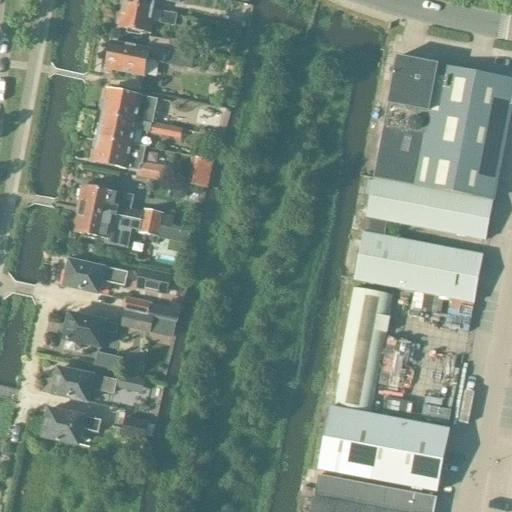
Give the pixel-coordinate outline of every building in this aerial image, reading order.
[(155,0),(124,0),(123,6),(154,12),(155,0)] [(150,35),(154,12),(123,6),(119,29),(150,35)] [(160,25),(175,28),(177,16),(162,13),(160,25)] [(226,25),(222,26),(220,30),(221,34),(225,36),(229,35),(231,31),(230,27),(226,25)] [(167,49),(168,41),(149,39),(148,47),(167,49)] [(187,44),(169,41),(168,50),(186,52),(187,44)] [(164,64),(165,56),(149,52),(149,50),(115,44),(110,43),(105,68),(110,70),(144,77),(147,61),(164,64)] [(165,66),(191,71),(194,56),(168,51),(165,66)] [(493,201),(511,99),(511,81),(396,59),(374,178),(493,201)] [(229,62),(227,68),(234,70),(236,64),(229,62)] [(103,115),(137,122),(140,107),(145,108),(147,99),(107,91),(105,101),(103,103),(102,111),(103,113),(103,115)] [(98,139),(132,146),(135,130),(141,132),(142,123),(137,122),(103,115),(98,139)] [(168,137),(170,128),(150,124),(149,133),(168,137)] [(129,162),(132,146),(98,139),(97,141),(95,143),(94,150),(95,152),(93,163),(127,170),(127,169),(132,170),(134,163),(129,162)] [(139,163),(136,177),(162,182),(165,168),(139,163)] [(374,180),(363,234),(384,238),(387,223),(485,241),(492,202),(374,180)] [(81,210),(142,222),(144,214),(131,211),(134,197),(116,193),(85,187),(85,189),(82,191),(81,198),(82,201),(81,210)] [(140,231),(142,222),(81,210),(79,218),(76,220),(75,227),(77,230),(76,234),(107,240),(106,244),(128,249),(131,230),(140,231)] [(142,222),(162,226),(164,215),(144,211),(144,214),(142,222)] [(159,238),(162,226),(142,222),(140,231),(140,234),(159,238)] [(384,238),(363,234),(355,281),(473,304),(482,257),(384,238)] [(123,286),(126,274),(69,262),(63,288),(98,295),(101,281),(123,286)] [(169,288),(171,275),(139,269),(137,282),(147,284),(146,289),(157,292),(159,286),(169,288)] [(353,289),(334,395),(331,407),(372,415),(394,297),(353,289)] [(149,316),(151,304),(126,299),(124,311),(149,316)] [(150,332),(153,318),(124,313),(121,327),(150,332)] [(116,334),(118,326),(106,323),(107,320),(94,317),(94,321),(69,316),(64,341),(66,341),(65,346),(67,351),(75,352),(79,350),(80,344),(101,349),(104,332),(116,334)] [(112,395),(115,382),(57,370),(52,396),(87,403),(90,390),(112,395)] [(125,391),(128,378),(126,377),(119,376),(116,390),(125,391)] [(413,404),(387,399),(384,413),(411,418),(413,404)] [(451,412),(424,407),(422,420),(448,425),(451,412)] [(437,493),(449,432),(331,409),(319,471),(437,493)] [(98,433),(100,421),(49,410),(43,438),(78,446),(81,430),(98,433)] [(124,418),(120,436),(143,441),(147,424),(124,418)] [(316,477),(312,498),(388,511),(432,511),(435,499),(316,477)] [(388,511),(312,498),(309,511),(388,511)]
